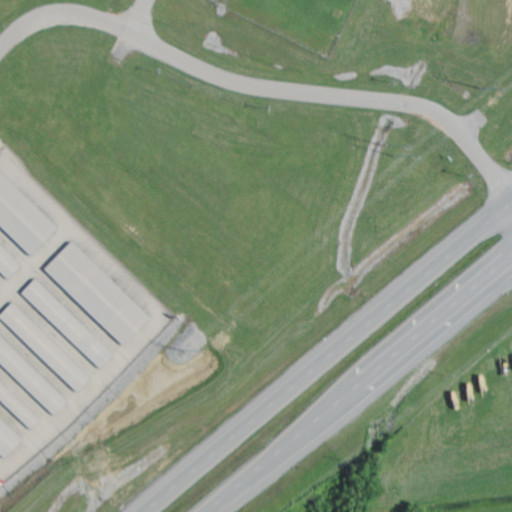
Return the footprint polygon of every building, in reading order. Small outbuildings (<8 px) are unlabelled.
[(0,174),(58,229),(32,257),(0,226),(0,174)] [(0,243),(23,266),(9,280),(0,271),(0,243)] [(72,246),(148,319),(122,346),(46,273),(72,246)] [(38,281),(113,356),(99,370),(24,295),(38,281)] [(15,304),(90,379),(76,393),(1,318),(15,304)] [(0,337),(67,403),(53,416),(0,363),(0,337)] [(0,383),(0,401),(30,431),(39,421),(0,383)] [(0,420),(0,456),(3,459),(21,441),(0,420)]
